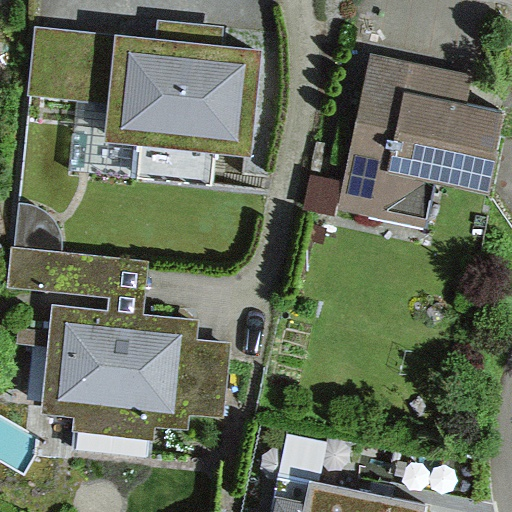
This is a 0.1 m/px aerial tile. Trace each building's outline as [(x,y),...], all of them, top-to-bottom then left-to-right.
[(34,21),(27,90),(109,97),(116,28),(34,21)] [(252,142),(262,37),(116,23),(116,28),(109,97),(106,128),(141,132),(137,172),(213,179),(217,139),(252,142)] [(474,67),(370,48),(339,206),(426,223),(435,173),(492,184),(502,135),(496,134),(502,101),(468,94),(474,67)] [(108,303),(52,298),(42,402),(74,405),(72,418),(79,419),(77,444),(151,451),(155,413),(188,416),(189,401),(225,405),(232,336),(198,333),(200,312),(145,307),(150,255),(12,242),(9,281),(109,291),(108,303)] [(332,499),(286,490),(281,511),(422,511),(426,494),(337,476),(332,499)]
